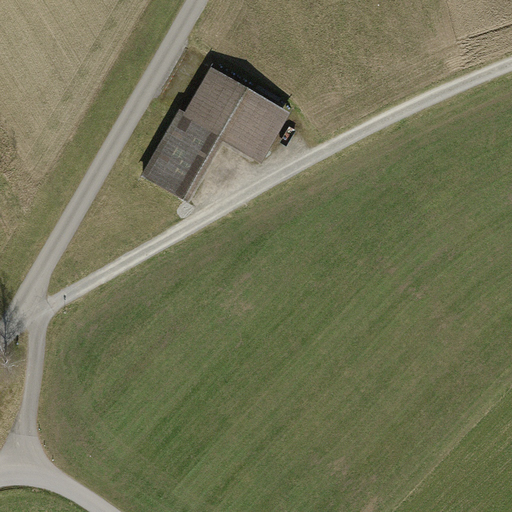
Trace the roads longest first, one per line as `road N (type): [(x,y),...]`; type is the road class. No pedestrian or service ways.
road 1 (track): [(511,63),(330,146),(42,307)]
road 2 (unclassified): [(197,0),(25,296)]
road 3 (unclassified): [(25,296),(42,307),(26,477)]
